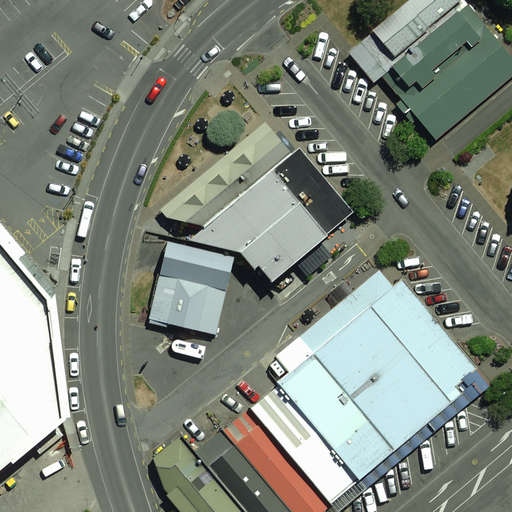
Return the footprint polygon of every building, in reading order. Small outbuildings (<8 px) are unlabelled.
[(437,140),(511,75),(511,58),(465,0),(409,0),(373,31),(357,45),(437,140)] [(266,122),(161,210),(167,218),(206,227),(273,169),(292,153),(266,122)] [(206,227),(190,241),(241,252),(254,269),(259,265),(272,281),(295,262),(320,240),(327,234),(344,219),(292,153),(273,169),(206,227)] [(0,476),(57,426),(51,291),(0,229),(0,476)] [(320,240),(295,262),(307,277),(333,255),(320,240)] [(168,242),(160,275),(227,291),(235,257),(168,242)] [(331,505),(475,385),(379,270),(276,356),(289,372),(276,382),(279,385),(251,409),(331,505)] [(160,275),(150,320),(216,336),(227,291),(160,275)] [(206,347),(178,340),(175,352),(203,359),(206,347)] [(322,511),(331,505),(251,409),(224,430),(291,511),(322,511)] [(291,511),(224,430),(197,452),(246,511),(291,511)] [(165,489),(183,511),(246,511),(197,452),(182,435),(153,459),(165,489)]
